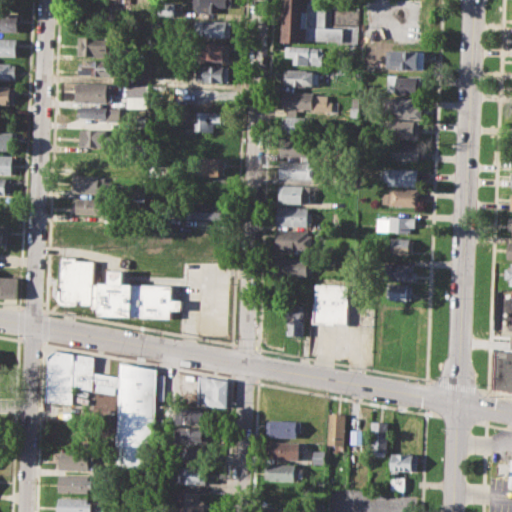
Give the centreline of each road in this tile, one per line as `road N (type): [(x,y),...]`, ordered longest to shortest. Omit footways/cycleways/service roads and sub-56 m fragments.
road 1 (residential): [(0,316),(511,412)]
road 2 (residential): [(45,0),(26,511)]
road 3 (tertiary): [(473,0),(455,511)]
road 4 (residential): [(259,0),(241,511)]
